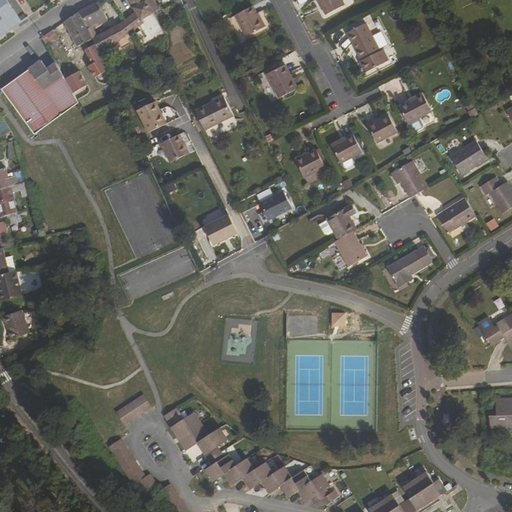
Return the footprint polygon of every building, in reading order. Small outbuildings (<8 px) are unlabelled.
[(0,0),(0,35),(10,28),(22,20),(7,0),(0,0)] [(128,0),(137,14),(141,20),(152,13),(151,12),(145,1),(144,0),(128,0)] [(146,0),(145,1),(151,12),(156,8),(150,0),(146,0)] [(318,0),(325,12),(342,3),(340,0),(318,0)] [(92,27),(90,23),(98,20),(100,23),(106,20),(98,3),(77,13),(86,30),(88,30),(92,38),(97,50),(124,37),(123,37),(132,31),(126,21),(119,27),(96,37),(92,27)] [(246,37),(264,27),(259,17),(257,18),(255,14),(251,7),(234,16),(246,37)] [(76,46),(92,38),(88,30),(86,30),(77,13),(63,22),(76,46)] [(126,21),(132,31),(143,23),(141,20),(137,14),(126,21)] [(353,45),(355,44),(361,57),(360,58),(358,59),(364,70),(387,58),(382,47),(379,48),(364,21),(345,31),(353,45)] [(45,46),(57,39),(52,30),(40,38),(45,46)] [(62,47),(57,39),(45,46),(49,54),(62,47)] [(58,58),(70,51),(66,44),(62,47),(49,54),(55,63),(58,69),(63,66),(58,58)] [(360,58),(361,57),(355,44),(353,45),(360,58)] [(58,69),(55,63),(47,69),(41,61),(29,69),(1,89),(34,134),(77,102),(58,69)] [(277,98),(294,90),(287,77),(289,75),(283,65),(265,74),(277,98)] [(0,87),(1,89),(29,69),(26,66),(0,84),(0,87)] [(294,90),(296,89),(289,75),(287,77),(294,90)] [(410,96),(411,97),(406,100),(396,105),(405,122),(429,109),(419,91),(410,96)] [(204,131),(231,114),(219,96),(192,113),(204,131)] [(152,102),(134,111),(145,133),(163,124),(152,102)] [(385,114),(364,124),(373,141),(393,131),(385,114)] [(0,137),(10,131),(1,117),(0,117),(0,137)] [(342,136),(328,142),(338,161),(359,151),(351,133),(343,137),(342,136)] [(177,134),(158,143),(168,162),(187,152),(177,134)] [(13,138),(10,138),(10,142),(5,143),(10,160),(19,158),(17,149),(13,138)] [(475,139),(449,155),(462,174),(487,159),(475,139)] [(302,176),(322,165),(313,148),(293,158),(302,176)] [(415,195),(427,188),(412,161),(394,171),(400,182),(410,198),(415,195)] [(6,174),(4,167),(0,168),(0,188),(9,186),(26,182),(23,170),(6,174)] [(394,171),(391,173),(397,184),(400,182),(394,171)] [(503,213),(511,207),(511,188),(508,181),(501,185),(496,177),(481,186),(486,195),(489,193),(503,213)] [(0,216),(16,212),(10,188),(9,186),(0,188),(0,216)] [(283,192),(261,203),(269,219),(291,209),(283,192)] [(439,214),(451,231),(476,216),(465,198),(439,214)] [(348,216),(355,212),(351,204),(324,219),(325,220),(317,224),(323,234),(326,235),(332,231),(337,240),(352,231),(356,229),(348,216)] [(238,233),(229,216),(206,226),(215,245),(238,233)] [(348,266),(366,256),(352,231),(337,240),(333,242),(348,266)] [(87,244),(79,246),(81,253),(89,251),(87,244)] [(431,258),(426,249),(424,247),(416,252),(423,265),(432,260),(431,258)] [(434,256),(428,247),(426,249),(431,258),(434,256)] [(407,282),(405,277),(410,274),(424,266),(423,265),(416,252),(415,251),(387,268),(398,287),(407,282)] [(11,255),(4,257),(7,271),(15,269),(11,255)] [(0,294),(1,299),(20,294),(15,269),(7,271),(0,272),(0,294)] [(11,337),(28,331),(20,309),(3,315),(11,337)] [(492,344),(504,337),(511,348),(511,347),(511,314),(495,323),(496,325),(492,328),(485,318),(478,323),(492,344)] [(145,409),(150,406),(142,394),(137,397),(145,409)] [(137,397),(132,401),(140,413),(145,409),(137,397)] [(511,397),(496,398),(497,414),(490,414),(491,427),(511,425),(511,397)] [(132,401),(126,404),(134,416),(140,413),(132,401)] [(126,404),(121,408),(129,420),(134,416),(126,404)] [(162,415),(166,421),(178,413),(175,407),(162,415)] [(121,408),(115,411),(124,423),(129,420),(121,408)] [(170,426),(174,433),(177,431),(181,436),(200,424),(192,412),(182,418),(170,426)] [(182,418),(178,413),(166,421),(170,426),(182,418)] [(181,436),(184,441),(181,443),(185,449),(196,442),(199,440),(207,435),(200,424),(181,436)] [(199,440),(203,445),(199,447),(203,453),(216,445),(226,438),(219,427),(207,435),(199,440)] [(124,443),(120,438),(108,446),(112,451),(124,443)] [(112,451),(115,456),(127,448),(124,443),(112,451)] [(203,453),(207,458),(219,450),(216,445),(203,453)] [(115,456),(118,461),(130,454),(127,448),(115,456)] [(223,456),(219,450),(207,458),(210,464),(223,456)] [(211,471),(208,473),(212,480),(224,473),(226,471),(235,465),(228,453),(223,456),(210,464),(208,466),(211,471)] [(118,461),(122,466),(134,459),(130,454),(118,461)] [(229,475),(226,477),(231,484),(242,476),(245,474),(254,469),(247,458),(235,465),(226,471),(229,475)] [(138,464),(134,459),(122,466),(125,472),(138,464)] [(249,479),(246,481),(249,487),(261,480),(264,478),(273,472),(266,461),(254,469),(245,474),(249,479)] [(125,472),(129,477),(141,469),(138,464),(125,472)] [(267,483),(264,485),(268,492),(280,484),(283,482),(292,476),(284,465),(273,472),(264,478),(267,483)] [(129,477),(133,482),(137,480),(145,475),(141,469),(129,477)] [(286,488),(283,489),(287,496),(298,489),(301,486),(309,481),(302,470),(292,476),(283,482),(286,488)] [(440,493),(446,489),(438,478),(433,481),(426,470),(413,478),(428,500),(434,497),(432,494),(438,490),(440,493)] [(145,475),(137,480),(140,485),(152,477),(149,472),(145,475)] [(305,492),(302,494),(305,500),(310,497),(323,488),(329,484),(321,474),(309,481),(301,486),(305,492)] [(156,483),(152,477),(140,485),(144,491),(156,483)] [(413,478),(401,486),(408,497),(403,500),(410,511),(411,511),(416,508),(415,505),(420,502),(422,505),(428,500),(413,478)] [(173,487),(170,483),(157,491),(160,496),(173,487)] [(160,496),(164,501),(177,493),(173,487),(160,496)] [(323,488),(310,497),(313,502),(320,498),(327,493),(323,488)] [(327,493),(320,498),(324,504),(336,496),(332,490),(327,493)] [(164,501),(167,506),(180,498),(177,493),(164,501)] [(410,511),(403,500),(398,504),(390,493),(380,500),(387,511),(410,511)] [(417,511),(442,496),(440,493),(434,497),(428,500),(422,505),(416,508),(411,511),(417,511)] [(167,506),(171,511),(184,503),(180,498),(167,506)] [(387,511),(380,500),(368,507),(371,511),(387,511)] [(171,511),(182,511),(188,509),(184,503),(171,511)]
